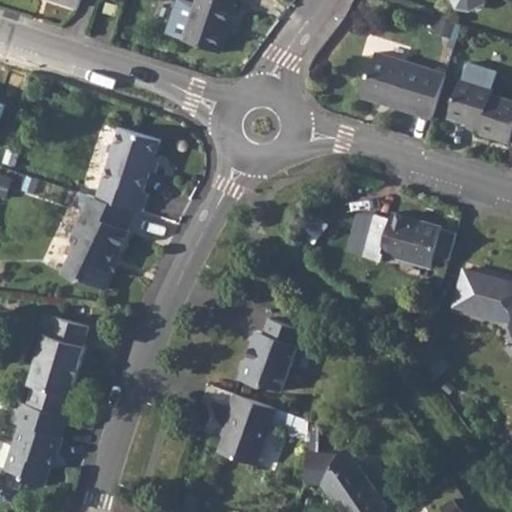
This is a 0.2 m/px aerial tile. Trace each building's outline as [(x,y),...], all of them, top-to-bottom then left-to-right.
[(52,0),(80,8),(82,0),(52,0)] [(196,0),(182,42),(220,55),(236,8),(232,6),(234,0),(196,0)] [(455,0),(459,7),(472,10),(488,2),(486,0),(455,0)] [(107,3),(104,13),(115,17),(118,6),(107,3)] [(361,96),(432,118),(446,75),(376,52),(361,96)] [(448,118),(467,124),(480,128),(478,133),(478,134),(508,144),(509,141),(511,141),(511,102),(492,96),(495,89),(493,88),(497,74),(468,65),(464,78),(461,78),(448,118)] [(467,124),(466,129),(478,133),(480,128),(467,124)] [(120,126),(95,196),(136,209),(143,211),(148,193),(143,192),(150,171),(155,172),(160,156),(155,154),(160,140),(120,126)] [(95,196),(80,191),(74,204),(86,210),(72,239),(76,246),(62,274),(78,282),(83,280),(106,291),(115,271),(113,262),(119,248),(122,249),(131,230),(127,229),(136,209),(95,196)] [(376,214),(364,256),(383,261),(385,253),(432,266),(434,258),(449,262),(457,233),(443,229),(443,227),(393,212),(391,218),(376,214)] [(465,269),(463,276),(478,281),(481,272),(465,269)] [(478,281),(463,276),(455,306),(511,321),(511,281),(481,272),(478,281)] [(44,334),(47,335),(53,315),(45,314),(39,332),(44,334)] [(44,334),(28,384),(32,384),(26,403),(61,414),(67,396),(71,397),(86,346),(83,345),(89,326),(53,315),(47,335),(44,334)] [(256,343),(240,379),(262,388),(266,386),(282,392),(308,334),(276,321),(269,337),(266,336),(261,345),(256,343)] [(276,406),(234,391),(228,408),(231,410),(225,425),(228,427),(219,451),(256,463),(276,406)] [(26,403),(18,401),(12,421),(21,424),(7,469),(23,473),(25,480),(45,485),(54,453),(58,454),(63,437),(60,436),(66,416),(61,414),(26,403)] [(306,476),(306,481),(322,483),(342,511),(373,511),(387,503),(349,446),(338,453),(307,451),(306,476)]
